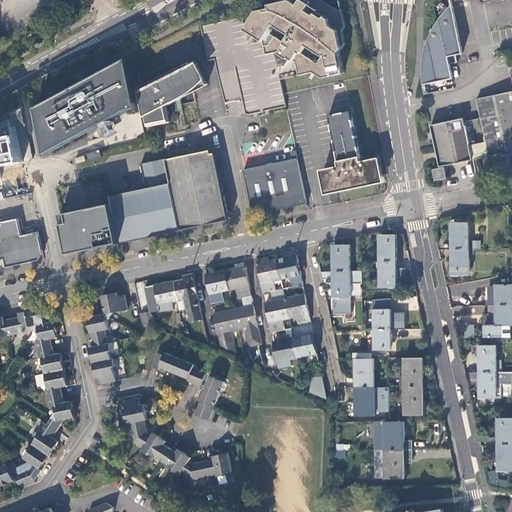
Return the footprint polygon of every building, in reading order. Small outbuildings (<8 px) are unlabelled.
[(275,0),(277,3),(270,4),(270,8),(257,11),(246,28),(243,17),(202,26),(209,60),(215,59),(218,71),(236,68),(246,113),(252,115),(258,116),(264,115),(263,111),(287,106),(284,94),(280,79),(313,72),(322,78),(344,73),(340,52),(345,43),(343,30),(345,26),(342,9),(338,10),(322,0),(275,0)] [(426,96),(425,86),(453,80),(450,66),(457,65),(455,57),(462,56),(451,0),(449,0),(451,8),(448,11),(443,18),(437,25),(433,31),(430,38),(429,42),(431,54),(425,55),(424,60),(423,67),(423,74),(424,93),(424,97),(426,96)] [(141,86),(150,125),(171,120),(167,103),(207,82),(196,61),(191,63),(190,60),(141,86)] [(119,63),(27,112),(35,159),(118,112),(129,112),(119,63)] [(511,92),(493,96),(501,133),(469,140),(473,162),(489,158),(492,173),(511,168),(511,92)] [(501,133),(493,96),(478,100),(481,118),(465,122),(469,140),(501,133)] [(323,170),(328,191),(345,188),(381,180),(377,158),(361,161),(349,111),(327,116),(339,166),(323,170)] [(432,126),(436,147),(469,140),(465,122),(464,119),(432,126)] [(0,188),(4,187),(0,172),(0,167),(24,162),(13,122),(0,128),(0,188)] [(436,147),(439,164),(443,163),(444,169),(445,168),(445,167),(473,162),(469,140),(436,147)] [(182,231),(230,221),(216,153),(213,154),(212,151),(167,160),(182,231)] [(259,214),(308,204),(298,158),(245,169),(253,210),(259,214)] [(120,244),(182,231),(167,160),(166,159),(141,164),(146,188),(110,196),(112,204),(120,244)] [(436,183),(447,180),(445,170),(434,172),(436,183)] [(64,214),(60,215),(69,255),(120,244),(112,204),(111,204),(64,214)] [(43,253),(38,231),(21,234),(18,218),(0,222),(0,258),(4,258),(6,266),(39,259),(43,253)] [(454,226),(455,249),(473,249),(474,249),(474,227),(454,226)] [(382,261),(395,261),(395,238),(382,238),(382,261)] [(336,271),(349,271),(348,248),(336,248),(336,271)] [(473,249),(455,249),(455,272),(467,272),(468,254),(473,254),(473,249)] [(303,284),(297,255),(277,259),(281,279),(283,288),(303,284)] [(281,279),(277,259),(269,261),(268,258),(257,260),(264,292),(273,290),(276,290),(274,280),(281,279)] [(395,283),(395,261),(382,261),(382,284),(395,283)] [(252,296),(245,262),(235,264),(236,268),(225,270),(230,290),(237,288),(239,298),(252,296)] [(230,290),(225,270),(206,274),(212,301),(224,298),(223,291),(230,290)] [(336,271),(336,294),(334,294),(334,313),(352,313),(352,294),(349,294),(349,271),(336,271)] [(184,278),(174,280),(178,301),(180,309),(187,308),(190,322),(203,319),(201,312),(193,273),(183,275),(184,278)] [(178,301),(174,280),(155,285),(160,311),(174,308),(172,302),(178,301)] [(511,284),(489,286),(490,305),(499,305),(511,304),(511,284)] [(285,295),(283,288),(276,290),(273,290),(274,297),(285,295)] [(114,312),(128,308),(125,294),(118,295),(117,291),(102,295),(105,313),(88,317),(94,346),(90,347),(96,378),(100,377),(102,384),(116,381),(113,366),(115,366),(114,357),(112,358),(110,351),(112,351),(110,343),(108,343),(105,329),(110,328),(108,321),(114,312)] [(311,320),(305,294),(285,298),(290,318),(297,317),(298,323),(311,320)] [(285,298),(266,302),(271,329),(272,328),(284,326),(283,320),(290,318),(285,298)] [(151,304),(145,305),(148,315),(154,316),(151,304)] [(511,337),(511,304),(499,305),(499,313),(499,325),(485,325),(486,338),(511,337)] [(138,307),(141,319),(153,321),(154,316),(148,315),(145,305),(138,307)] [(234,309),(238,329),(246,327),(247,333),(244,334),(246,343),(261,339),(254,305),(234,309)] [(499,305),(490,305),(490,313),(499,313),(499,305)] [(218,331),(220,345),(237,352),(232,330),(238,329),(234,309),(214,313),(218,331)] [(377,330),(390,329),(389,309),(376,309),(377,330)] [(37,325),(46,324),(43,315),(35,316),(34,311),(30,312),(29,311),(26,311),(26,312),(20,314),(21,317),(13,319),(16,334),(24,333),(23,329),(30,327),(34,330),(37,325)] [(5,320),(4,317),(0,317),(0,337),(16,334),(13,319),(5,320)] [(58,338),(55,322),(46,324),(37,325),(34,330),(39,334),(41,341),(36,342),(38,351),(53,347),(52,339),(58,338)] [(475,327),(466,327),(466,336),(475,336),(475,327)] [(390,349),(390,329),(377,330),(377,350),(390,349)] [(320,365),(313,333),(294,337),(298,357),(306,356),(308,367),(320,365)] [(298,357),(294,337),(274,341),(279,368),(292,365),(291,359),(298,357)] [(497,346),(480,346),(480,373),(497,372),(497,361),(497,346)] [(55,355),(53,347),(38,351),(39,359),(43,358),(46,374),(65,370),(62,354),(55,355)] [(189,380),(202,386),(208,371),(195,366),(196,364),(167,351),(165,354),(159,352),(153,366),(160,369),(161,366),(189,378),(189,380)] [(360,373),(360,387),(375,387),(375,358),(357,359),(357,373),(360,373)] [(401,386),(424,386),(424,358),(405,358),(405,375),(401,375),(401,386)] [(68,386),(65,370),(46,374),(49,390),(46,390),(48,398),(63,395),(62,387),(68,386)] [(497,372),(480,373),(480,399),(498,399),(498,394),(497,372)] [(212,375),(195,414),(210,420),(226,381),(212,375)] [(325,378),(311,375),(308,394),(322,396),(325,378)] [(425,414),(424,386),(401,386),(401,398),(405,398),(406,414),(425,414)] [(375,387),(360,387),(361,401),(358,402),(359,414),(376,414),(376,401),(383,401),(383,387),(375,387)] [(63,395),(48,398),(49,406),(54,405),(56,413),(51,420),(48,425),(58,431),(61,426),(66,419),(75,418),(74,412),(75,412),(74,409),(73,409),(71,401),(65,403),(63,395)] [(167,441),(153,433),(152,436),(147,434),(145,420),(147,420),(144,404),(140,405),(139,398),(124,401),(127,415),(125,416),(126,424),(129,424),(133,443),(143,449),(142,451),(150,455),(151,454),(175,469),(174,471),(181,475),(182,473),(193,480),(218,474),(218,476),(226,475),(226,472),(233,471),(229,453),(213,456),(214,459),(196,463),(191,460),(193,457),(178,449),(177,452),(165,445),(167,441)] [(376,423),(376,450),(381,450),(405,449),(405,440),(405,421),(386,421),(384,421),(382,423),(376,423)] [(502,438),(502,444),(511,444),(511,421),(501,421),(502,438)] [(53,438),(58,431),(48,425),(44,422),(40,429),(42,431),(33,444),(49,455),(59,441),(53,438)] [(413,440),(405,440),(405,449),(413,449),(413,440)] [(336,443),(335,457),(346,458),(347,444),(336,443)] [(39,469),(49,455),(33,444),(24,458),(33,464),(30,469),(22,472),(28,486),(36,482),(35,480),(41,470),(39,469)] [(511,444),(502,444),(502,467),(511,466),(511,444)] [(386,477),(406,477),(405,449),(381,450),(381,460),(387,460),(386,477)] [(0,466),(0,486),(14,480),(7,464),(0,466)] [(15,475),(21,489),(28,486),(22,472),(15,475)]
